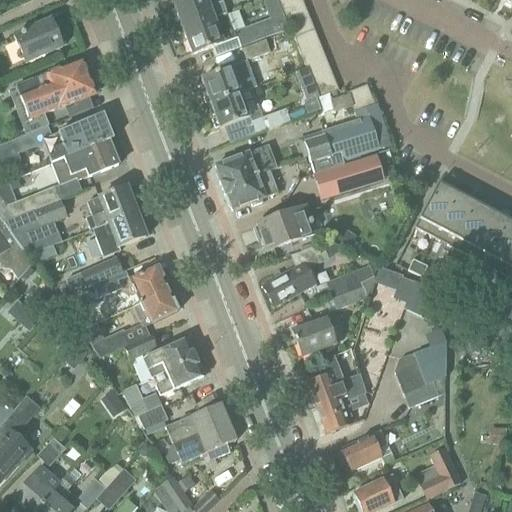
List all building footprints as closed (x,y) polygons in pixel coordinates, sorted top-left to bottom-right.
[(222,3),(208,8),(205,0),(189,0),(173,6),(182,32),(226,15),(222,3)] [(301,2),(300,0),(278,0),(282,9),(301,2)] [(282,9),(283,13),(285,18),(286,19),(305,12),(306,12),(301,2),(282,9)] [(310,22),(306,12),(305,12),(286,19),(289,28),(290,29),(309,22),(310,22)] [(235,34),(240,49),(288,31),(282,16),(235,34)] [(226,17),(183,33),(191,57),(235,40),(226,17)] [(12,36),(24,64),(61,49),(49,21),(12,36)] [(314,32),(310,22),(309,22),(290,29),(293,38),(294,40),(313,32),(314,32)] [(318,42),(314,32),(313,32),(294,40),(297,48),(298,50),(317,42),(318,42)] [(265,42),(241,51),(245,63),(269,54),(265,42)] [(322,52),(318,42),(317,42),(298,50),(301,58),(302,60),(321,52),(322,52)] [(326,62),(322,52),(321,52),(302,60),(306,68),(306,70),(325,62),(326,62)] [(330,72),(326,62),(325,62),(306,70),(310,78),(310,80),(329,72),(330,72)] [(15,88),(15,89),(8,92),(25,137),(48,128),(43,114),(93,95),(81,63),(60,71),(58,69),(49,74),(15,88)] [(210,106),(239,95),(230,70),(201,80),(210,106)] [(334,82),(330,72),(329,72),(310,80),(314,88),(314,90),(333,82),(334,82)] [(338,92),(334,82),(333,82),(314,90),(317,98),(318,100),(338,92)] [(345,94),(350,107),(354,123),(322,134),(323,138),(303,145),(312,176),(342,166),(341,162),(387,147),(387,146),(373,106),(365,86),(345,94)] [(239,95),(210,106),(214,116),(210,118),(214,129),(218,128),(219,131),(248,121),(239,95)] [(332,112),(328,96),(323,98),(318,100),(323,114),(332,112)] [(250,124),(254,137),(290,124),(289,123),(285,111),(261,120),(250,124)] [(49,166),(107,142),(112,140),(102,115),(53,134),(54,137),(40,142),(49,166)] [(18,156),(37,148),(31,135),(0,148),(0,166),(2,171),(21,163),(18,156)] [(107,142),(49,166),(51,166),(59,186),(75,180),(76,182),(116,167),(107,142)] [(268,173),(260,150),(214,168),(216,171),(215,175),(221,191),(268,173)] [(321,201),(386,183),(380,160),(366,164),(365,161),(314,175),(321,201)] [(231,213),(232,213),(251,206),(252,209),(262,205),(261,202),(277,196),(268,173),(221,191),(227,207),(230,210),(231,213)] [(0,194),(10,191),(7,183),(0,186),(0,194)] [(456,195),(438,185),(414,230),(433,240),(456,195)] [(55,189),(16,204),(6,208),(15,220),(60,202),(55,189)] [(86,205),(91,218),(83,221),(88,233),(90,232),(134,215),(124,190),(86,205)] [(474,205),(456,195),(433,240),(451,249),(474,205)] [(0,222),(2,225),(15,220),(6,208),(0,199),(0,222)] [(60,202),(15,220),(2,225),(6,230),(26,259),(61,244),(54,225),(67,220),(60,202)] [(492,214),(474,205),(451,249),(468,258),(492,214)] [(314,235),(304,208),(256,226),(265,253),(314,235)] [(510,223),(492,214),(468,258),(486,268),(510,223)] [(143,240),(134,215),(90,232),(101,261),(118,254),(117,250),(143,240)] [(511,261),(511,224),(510,223),(486,268),(504,277),(511,261)] [(346,228),(340,239),(351,246),(357,235),(346,228)] [(17,281),(16,282),(17,283),(31,266),(26,259),(6,230),(0,234),(0,267),(11,270),(18,279),(17,281)] [(295,269),(261,288),(273,310),(307,291),(315,287),(314,285),(316,284),(317,280),(312,272),(309,272),(308,273),(307,271),(328,262),(327,259),(322,246),(290,257),(295,269)] [(116,259),(79,276),(65,282),(70,294),(85,287),(86,291),(123,275),(116,259)] [(420,265),(412,262),(407,273),(414,276),(420,265)] [(422,279),(427,269),(420,265),(414,276),(422,279)] [(361,285),(373,279),(369,268),(325,285),(331,301),(363,289),(361,285)] [(132,309),(168,293),(157,269),(145,275),(144,274),(139,276),(140,277),(128,282),(139,305),(132,309)] [(413,284),(401,280),(400,279),(395,293),(392,300),(405,305),(413,284)] [(449,279),(443,290),(451,293),(456,282),(449,279)] [(451,293),(458,296),(463,286),(456,282),(451,293)] [(416,284),(404,311),(436,327),(448,299),(416,284)] [(363,289),(331,301),(336,313),(367,301),(363,289)] [(132,309),(140,325),(121,334),(120,333),(89,348),(98,361),(121,350),(147,337),(143,328),(177,313),(168,293),(132,309)] [(480,307),(487,310),(492,299),(485,296),(480,307)] [(487,310),(494,313),(499,303),(492,299),(487,310)] [(80,328),(91,321),(78,301),(67,308),(80,328)] [(334,347),(324,321),(291,334),(301,360),(334,347)] [(469,322),(460,341),(507,362),(511,351),(511,330),(498,324),(494,334),(469,322)] [(82,333),(88,346),(102,340),(97,327),(82,333)] [(154,352),(147,337),(121,350),(128,364),(154,352)] [(155,378),(194,361),(186,342),(157,354),(157,355),(142,362),(151,381),(155,379),(155,378)] [(432,385),(444,380),(445,344),(398,361),(394,374),(403,397),(425,388),(432,385)] [(81,362),(72,354),(64,364),(73,372),(81,362)] [(322,365),(326,378),(308,385),(316,408),(346,397),(342,385),(340,382),(343,381),(334,359),(322,365)] [(202,378),(194,361),(155,378),(155,379),(158,387),(155,388),(159,398),(161,397),(174,391),(175,391),(202,378)] [(346,397),(316,408),(326,435),(348,428),(339,403),(365,394),(358,375),(343,381),(340,382),(342,385),(346,397)] [(438,398),(432,385),(425,388),(403,397),(409,411),(410,410),(424,405),(438,398)] [(133,418),(160,406),(156,395),(142,402),(135,388),(123,393),(133,418)] [(113,393),(101,401),(105,408),(118,400),(113,393)] [(220,406),(218,407),(213,397),(199,406),(202,414),(166,429),(174,447),(199,436),(200,439),(229,427),(220,406)] [(0,404),(0,428),(18,407),(18,406),(10,400),(4,407),(1,404),(0,404)] [(0,482),(15,465),(18,468),(31,453),(28,451),(14,438),(38,411),(25,400),(18,407),(0,428),(0,482)] [(167,422),(160,406),(133,418),(139,431),(142,430),(144,432),(167,422)] [(133,421),(128,411),(120,416),(124,423),(128,423),(133,421)] [(162,452),(168,466),(180,461),(182,466),(205,456),(209,464),(230,455),(226,447),(235,443),(229,427),(200,439),(199,436),(174,447),(162,452)] [(37,459),(49,469),(65,451),(59,446),(69,435),(63,430),(37,459)] [(492,447),(505,447),(506,431),(492,431),(492,447)] [(385,447),(379,433),(340,452),(351,474),(380,460),(376,451),(385,447)] [(138,454),(144,459),(151,458),(156,451),(146,444),(138,454)] [(420,490),(426,502),(460,486),(444,451),(429,458),(440,481),(420,490)] [(392,459),(382,463),(385,469),(395,464),(392,459)] [(42,469),(15,500),(18,503),(15,507),(19,511),(38,511),(60,486),(42,469)] [(60,486),(38,511),(68,511),(61,506),(70,496),(68,494),(77,483),(81,478),(73,471),(60,486)] [(122,473),(106,491),(97,502),(108,511),(135,482),(123,472),(122,473)] [(381,511),(403,502),(391,477),(351,496),(357,511),(381,511)] [(157,491),(168,511),(185,511),(192,508),(176,480),(157,491)] [(97,502),(106,491),(97,483),(95,481),(76,502),(87,511),(96,501),(97,502)] [(210,492),(193,509),(196,511),(206,511),(219,500),(210,492)]
